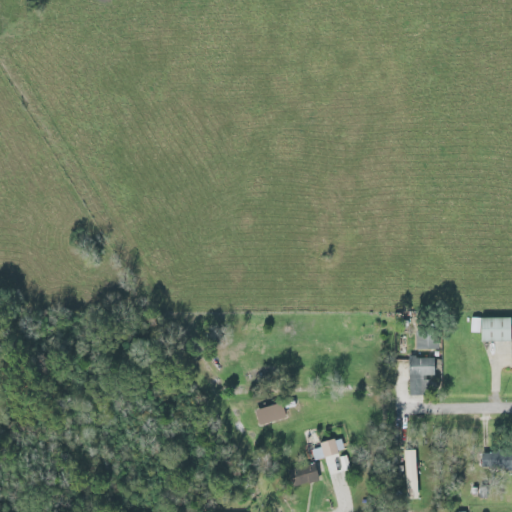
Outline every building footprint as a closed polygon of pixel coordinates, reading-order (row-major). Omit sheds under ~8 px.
[(476,342),(506,342),(507,318),(468,318),(468,333),(477,333),(476,342)] [(436,349),(435,332),(412,333),(413,350),(436,349)] [(415,396),(415,355),(440,355),(440,375),(428,376),(428,396),(415,396)] [(256,426),(283,418),(279,403),(251,411),(256,426)] [(318,443),(321,457),(341,453),(338,438),(318,443)] [(401,451),(402,499),(413,499),(412,451),(401,451)] [(511,451),(511,471),(488,472),(487,451),(511,451)] [(317,481),(313,465),(287,472),(291,487),(317,481)]
